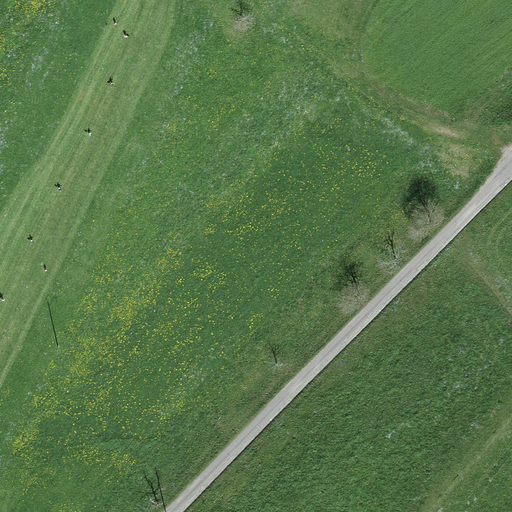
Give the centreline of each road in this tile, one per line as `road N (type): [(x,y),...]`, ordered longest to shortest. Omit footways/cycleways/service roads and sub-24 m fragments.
road 1 (unclassified): [(174,511),(511,167)]
road 2 (track): [(511,148),(430,128),(323,73),(222,0)]
